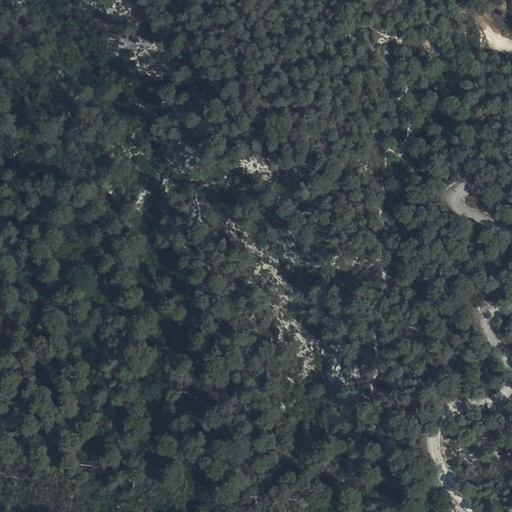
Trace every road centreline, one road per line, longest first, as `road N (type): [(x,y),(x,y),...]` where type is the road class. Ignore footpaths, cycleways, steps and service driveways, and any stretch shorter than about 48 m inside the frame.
road 1 (unclassified): [(511,392),(447,412),(434,424),(431,442),(449,481),(475,511)]
road 2 (unclassified): [(511,194),(467,190),(458,199),(511,249)]
